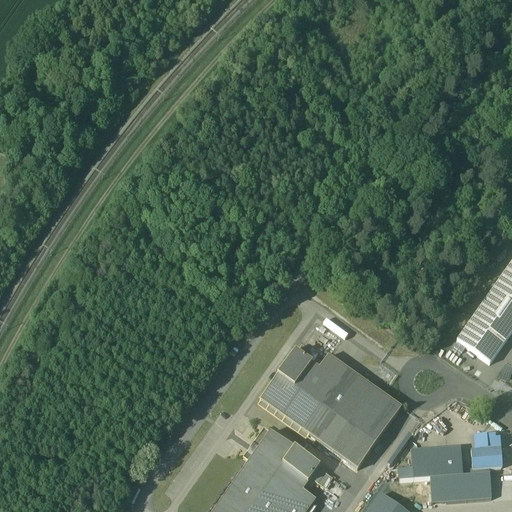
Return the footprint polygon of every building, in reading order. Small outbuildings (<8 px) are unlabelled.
[(511,334),(511,264),(456,344),(489,367),(511,334)] [(327,359),(318,372),(306,363),(311,356),(301,349),(296,356),(294,355),(260,404),(356,472),(400,410),(327,359)] [(319,470),(265,432),(245,460),(250,463),(215,511),(308,511),(315,503),(301,494),(310,482),(317,487),(324,476),(317,471),(319,470)] [(494,439),(486,439),(473,439),(475,452),(499,451),(498,442),(494,442),(494,439)] [(429,482),(462,479),(462,472),(460,449),(410,453),(412,470),(413,483),(429,482)] [(475,452),(470,453),(471,471),(472,473),(489,471),(501,471),(500,451),(475,452)] [(398,484),(413,483),(412,470),(397,471),(398,484)] [(462,472),(462,479),(489,477),(489,471),(472,473),(471,471),(462,472)] [(491,502),(489,477),(462,479),(429,482),(431,506),(491,502)] [(344,490),(331,481),(320,496),(333,505),(344,490)] [(368,511),(402,511),(380,496),(368,511)]
